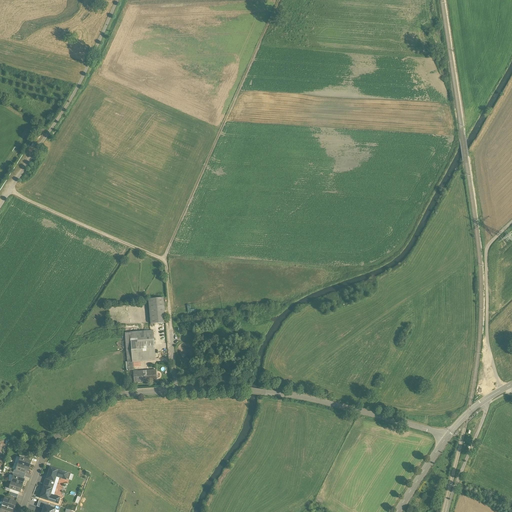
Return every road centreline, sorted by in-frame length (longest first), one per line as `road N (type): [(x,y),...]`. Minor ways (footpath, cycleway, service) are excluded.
road 1 (track): [(175,390),(165,261),(9,191)]
road 2 (track): [(0,206),(64,110),(117,0)]
road 3 (residential): [(446,436),(245,389)]
road 4 (unclassified): [(245,389),(108,397),(58,435)]
road 5 (track): [(499,390),(486,331),(485,254),(511,221)]
road 6 (track): [(487,247),(473,153),(511,83)]
road 7 (track): [(223,124),(165,261)]
road 8 (track): [(223,124),(279,0)]
